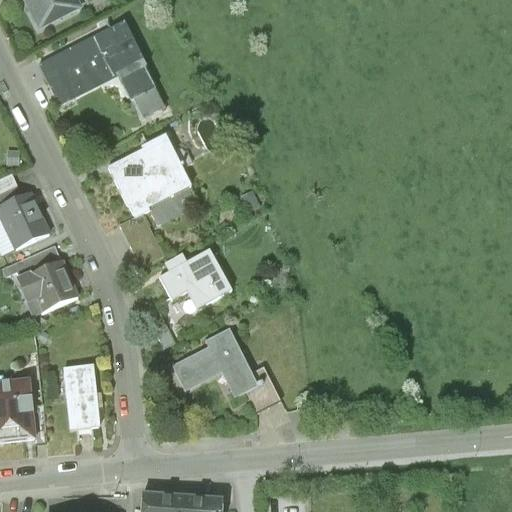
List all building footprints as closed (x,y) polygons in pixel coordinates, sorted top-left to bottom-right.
[(22,0),(39,32),(79,13),(72,0),(22,0)] [(125,28),(38,71),(59,111),(73,104),(71,99),(120,75),(135,105),(155,95),(140,65),(142,64),(125,28)] [(165,142),(146,151),(148,154),(107,175),(127,213),(166,194),(171,203),(190,194),(181,175),(173,160),(165,142)] [(187,159),(184,160),(182,155),(173,160),(181,175),(192,170),(187,159)] [(12,181),(0,184),(0,197),(16,191),(12,181)] [(16,191),(0,197),(0,211),(21,202),(16,191)] [(21,202),(0,211),(0,220),(16,254),(50,240),(30,199),(21,202)] [(141,221),(119,232),(140,274),(162,262),(141,221)] [(54,251),(12,269),(19,284),(60,267),(54,251)] [(218,304),(196,264),(158,284),(170,307),(190,297),(199,314),(218,304)] [(19,284),(18,285),(34,321),(77,302),(61,267),(60,267),(19,284)] [(164,328),(152,334),(162,355),(174,348),(164,328)] [(250,380),(228,337),(205,349),(208,355),(171,373),(182,394),(223,373),(238,403),(244,400),(257,394),(250,380)] [(93,372),(64,375),(70,435),(77,434),(78,438),(92,437),(92,433),(99,432),(93,372)] [(7,373),(0,373),(0,388),(8,388),(7,373)] [(263,374),(250,380),(257,394),(244,400),(254,420),(280,407),(263,374)] [(8,388),(0,388),(0,446),(33,444),(30,411),(28,386),(8,388)] [(43,410),(30,411),(33,444),(46,443),(43,410)] [(173,511),(174,501),(143,499),(141,511),(173,511)] [(221,511),(222,505),(174,501),(173,511),(221,511)]
